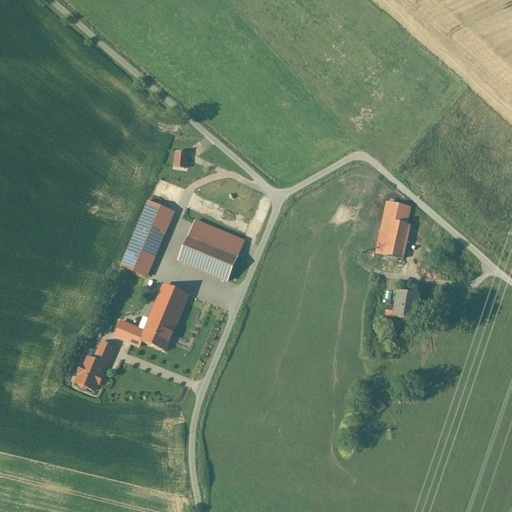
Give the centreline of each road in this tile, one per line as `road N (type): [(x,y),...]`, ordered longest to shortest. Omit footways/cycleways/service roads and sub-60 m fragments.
road 1 (unclassified): [(285,194),(189,411),(195,511)]
road 2 (unclassified): [(49,0),(285,194)]
road 3 (unclassified): [(285,194),(363,157),(511,283)]
road 4 (unknown): [(268,233),(147,207)]
